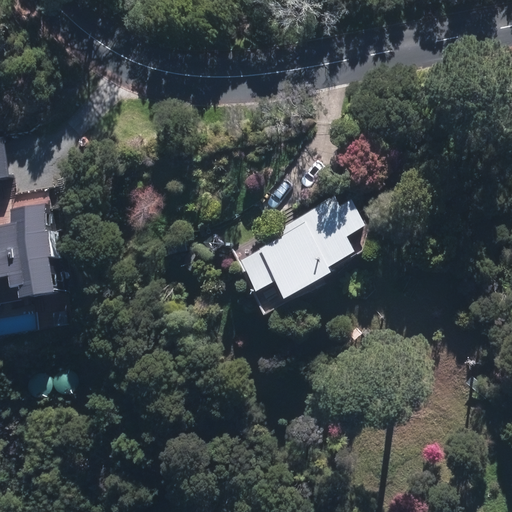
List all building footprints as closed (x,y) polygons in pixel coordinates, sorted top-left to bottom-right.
[(2,94),(0,94),(0,119),(10,116),(2,94)] [(10,137),(0,139),(0,181),(18,178),(10,137)] [(282,240),(251,261),(272,293),(290,281),(302,300),(348,273),(345,267),(370,251),(362,238),(381,226),(356,188),(280,236),(282,240)] [(68,194),(0,206),(0,289),(34,283),(39,307),(90,298),(68,194)] [(189,233),(172,237),(177,255),(193,251),(189,233)] [(42,401),(44,401),(46,401),(47,401),(50,400),(52,399),(54,397),(56,395),(57,393),(58,390),(58,389),(59,390),(62,392),(64,393),(66,394),(69,395),(72,395),(75,394),(78,393),(80,391),(82,389),(83,387),(85,385),(85,382),(86,380),(85,377),(85,374),(84,372),(82,370),(80,368),(78,366),(76,365),(73,364),(71,364),(68,364),(65,364),(63,365),(61,367),(59,369),(57,371),(56,373),(55,375),(53,373),(50,372),(48,371),(45,370),(42,370),(40,370),(37,371),(35,373),(33,374),(31,376),(29,379),(28,381),(28,384),(28,387),(28,389),(29,392),(30,394),(32,396),(34,398),(36,400),(39,401),(42,401)]
